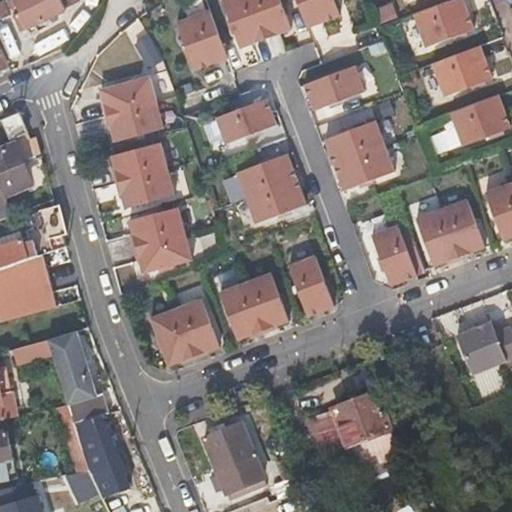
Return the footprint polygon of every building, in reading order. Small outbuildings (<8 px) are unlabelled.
[(7,0),(21,29),(64,9),(59,0),(7,0)] [(252,0),(223,0),(242,47),(267,37),(252,0)] [(281,0),(252,0),(267,37),(292,27),(281,0)] [(335,0),(297,0),(308,26),(341,14),(335,0)] [(463,0),(446,0),(415,13),(427,46),(474,27),(463,0)] [(0,2),(0,19),(10,16),(6,1),(0,2)] [(395,2),(377,8),(382,23),(400,17),(395,2)] [(211,9),(178,21),(196,69),(229,57),(211,9)] [(481,43),(433,62),(446,94),(493,76),(481,43)] [(511,71),(502,48),(490,53),(499,76),(511,71)] [(357,64),(307,83),(316,109),(367,90),(357,64)] [(153,74),(104,89),(107,102),(105,103),(108,117),(160,101),(153,74)] [(511,124),(500,92),(453,111),(465,143),(511,125),(511,124)] [(269,97),(218,116),(228,142),(278,124),(269,97)] [(160,101),(108,117),(112,130),(114,130),(118,142),(166,127),(160,101)] [(2,119),(12,144),(30,137),(20,111),(2,119)] [(378,119),(327,138),(337,163),(387,145),(378,119)] [(0,185),(3,192),(26,182),(19,165),(42,156),(36,135),(30,137),(12,144),(0,148),(0,185)] [(118,169),(115,170),(119,184),(170,168),(163,142),(114,157),(118,169)] [(387,145),(337,163),(346,189),(397,170),(387,145)] [(289,152),(239,171),(248,197),(299,178),(289,152)] [(170,168),(119,184),(122,198),(125,197),(128,210),(177,194),(170,168)] [(299,178),(248,197),(258,222),(308,203),(299,178)] [(511,182),(487,192),(505,240),(511,237),(511,182)] [(0,221),(12,216),(3,192),(0,185),(0,221)] [(468,199),(444,208),(462,258),(476,253),(475,251),(487,246),(468,199)] [(0,250),(0,270),(42,252),(56,246),(65,242),(63,234),(67,233),(61,205),(58,206),(31,216),(35,227),(21,233),(23,239),(20,241),(18,236),(2,242),(5,248),(0,250)] [(132,235),(135,249),(187,234),(180,207),(131,221),(134,234),(132,235)] [(462,258),(444,208),(418,217),(436,265),(448,261),(449,263),(462,258)] [(400,224),(373,233),(392,284),(419,274),(400,224)] [(144,275),(194,259),(187,234),(135,249),(139,263),(141,262),(144,275)] [(67,249),(65,242),(56,246),(57,252),(67,249)] [(42,252),(0,270),(0,321),(70,304),(67,285),(50,289),(42,252)] [(335,304),(317,255),(290,265),(309,314),(335,304)] [(277,323),(289,319),(272,272),(247,281),(265,330),(278,326),(277,323)] [(220,291),(237,338),(250,334),(250,336),(265,330),(247,281),(220,291)] [(207,350),(219,345),(202,298),(178,307),(196,356),(208,352),(207,350)] [(178,307),(150,317),(167,364),(179,360),(180,362),(196,356),(178,307)] [(451,335),(467,375),(511,357),(511,341),(506,326),(491,332),(485,321),(451,335)] [(67,405),(74,423),(85,450),(103,443),(93,419),(113,411),(105,390),(96,394),(71,331),(40,340),(47,357),(67,405)] [(24,364),(47,357),(40,340),(12,348),(15,355),(21,354),(24,364)] [(0,420),(3,420),(15,418),(3,367),(0,367),(0,420)] [(399,426),(383,390),(332,410),(355,466),(399,449),(391,430),(399,426)] [(56,408),(64,427),(74,423),(67,405),(56,408)] [(249,417),(204,436),(228,495),(248,487),(250,494),(269,486),(245,430),(253,426),(249,417)] [(0,477),(15,475),(3,420),(0,420),(0,477)] [(64,427),(81,470),(93,468),(85,450),(74,423),(64,427)] [(289,456),(276,461),(284,479),(274,483),(280,499),(302,490),(296,475),(289,456)] [(93,468),(81,470),(92,497),(103,493),(93,468)] [(45,511),(42,497),(1,506),(2,511),(45,511)]
